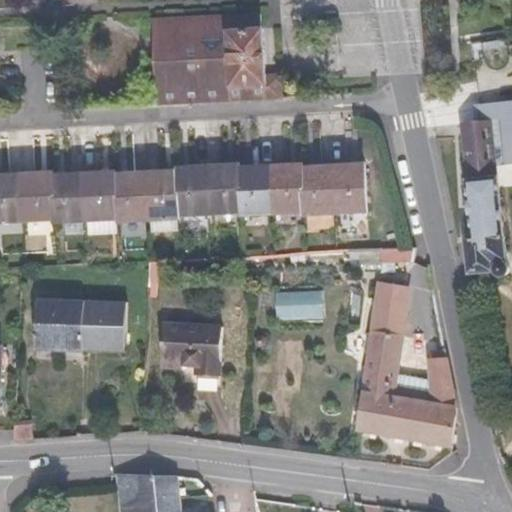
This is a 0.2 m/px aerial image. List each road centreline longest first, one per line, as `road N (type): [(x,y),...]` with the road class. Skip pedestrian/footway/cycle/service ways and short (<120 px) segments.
road 1 (tertiary): [(0,461),(158,456),(445,493),(486,507)]
road 2 (residential): [(408,104),(486,507)]
road 3 (residential): [(408,104),(0,126)]
